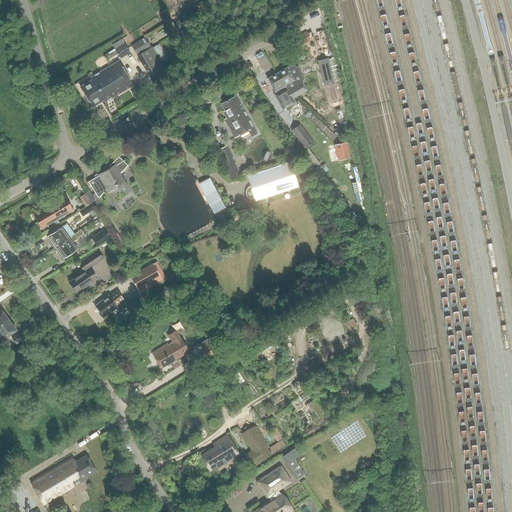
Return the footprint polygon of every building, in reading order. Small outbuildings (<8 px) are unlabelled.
[(295,37),(299,46),(311,40),(307,31),(295,37)] [(137,54),(150,46),(145,37),(131,45),(137,54)] [(130,53),(124,42),(114,48),(120,59),(130,53)] [(137,56),(153,82),(168,73),(153,47),(137,56)] [(334,83),(328,60),(319,62),(324,85),(334,83)] [(91,78),(92,80),(80,87),(92,107),(104,100),(105,102),(132,86),(118,62),(91,78)] [(292,65),(277,73),(292,99),(308,90),(303,82),(304,77),(298,66),(292,65)] [(294,103),(292,99),(277,73),(268,79),(276,94),(275,95),(283,109),(294,103)] [(236,96),(221,105),(228,118),(225,120),(235,138),(249,130),(253,137),(257,134),(236,96)] [(306,150),(315,144),(300,124),(291,131),(306,150)] [(350,158),(346,142),(334,145),(337,161),(350,158)] [(236,164),(227,145),(217,150),(225,168),(236,164)] [(312,154),(306,159),(314,169),(320,164),(312,154)] [(102,174),(112,191),(126,183),(120,173),(128,166),(118,157),(109,166),(111,168),(102,174)] [(247,176),(251,186),(248,188),(246,191),(247,195),(249,198),(252,199),(255,199),(256,201),(298,187),(290,162),(247,176)] [(324,165),(319,168),(322,174),(328,170),(324,165)] [(225,207),(210,178),(198,184),(214,213),(225,207)] [(85,194),(91,203),(95,201),(89,191),(85,194)] [(79,197),(85,207),(90,204),(84,194),(79,197)] [(65,197),(49,206),(57,220),(73,211),(65,197)] [(42,229),(57,220),(49,206),(34,215),(38,222),(36,224),(39,229),(41,228),(42,229)] [(80,212),(83,216),(92,210),(90,206),(80,212)] [(48,238),(55,248),(74,234),(66,224),(48,238)] [(80,229),(74,234),(55,248),(63,259),(77,249),(72,242),(84,234),(80,229)] [(99,246),(109,239),(110,238),(104,229),(93,237),(96,241),(99,246)] [(69,283),(76,293),(96,279),(89,269),(102,260),(96,252),(75,266),(80,273),(77,275),(78,276),(69,283)] [(156,262),(130,276),(139,293),(165,278),(156,262)] [(109,296),(95,307),(103,317),(111,311),(111,312),(117,307),(120,311),(127,306),(123,301),(124,301),(117,292),(110,297),(109,296)] [(0,325),(8,320),(1,310),(0,309),(0,325)] [(354,318),(339,327),(343,333),(358,325),(354,318)] [(8,320),(0,325),(0,341),(2,339),(3,340),(16,330),(8,320)] [(181,339),(177,332),(169,337),(174,343),(169,346),(168,343),(152,353),(161,369),(189,352),(181,339)] [(18,335),(12,340),(16,344),(22,340),(18,335)] [(214,341),(197,351),(204,363),(221,352),(214,341)] [(307,392),(300,397),(303,402),(311,397),(307,392)] [(364,409),(371,419),(379,414),(372,404),(364,409)] [(271,420),(263,429),(266,432),(274,424),(271,420)] [(241,435),(251,451),(241,458),(248,469),(271,455),(254,428),(241,435)] [(213,444),(215,448),(201,457),(210,471),(217,467),(217,468),(240,454),(230,439),(229,439),(227,436),(213,444)] [(283,457),(288,464),(298,457),(294,450),(283,457)] [(72,457),(30,482),(44,506),(75,487),(88,479),(87,477),(96,472),(86,455),(75,462),(72,457)] [(305,475),(295,460),(288,465),(298,480),(305,475)] [(287,511),(291,510),(282,495),(281,495),(277,490),(282,486),(279,483),(287,478),(280,468),(258,482),(271,502),(255,511),(287,511)]
